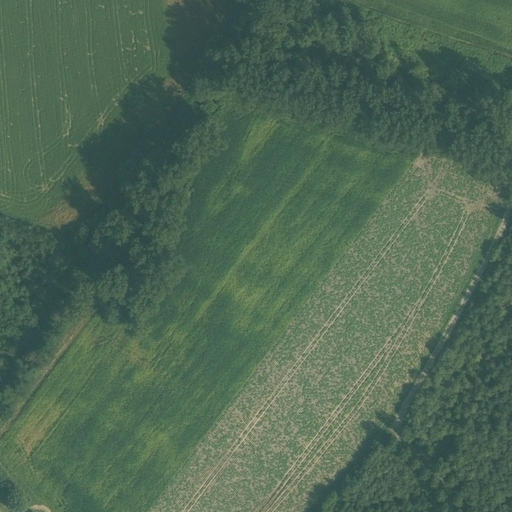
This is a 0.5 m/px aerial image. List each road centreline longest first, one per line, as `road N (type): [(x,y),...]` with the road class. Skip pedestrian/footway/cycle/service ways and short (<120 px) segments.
road 1 (track): [(408,400),(511,204)]
road 2 (track): [(408,400),(390,429),(438,469),(451,511)]
